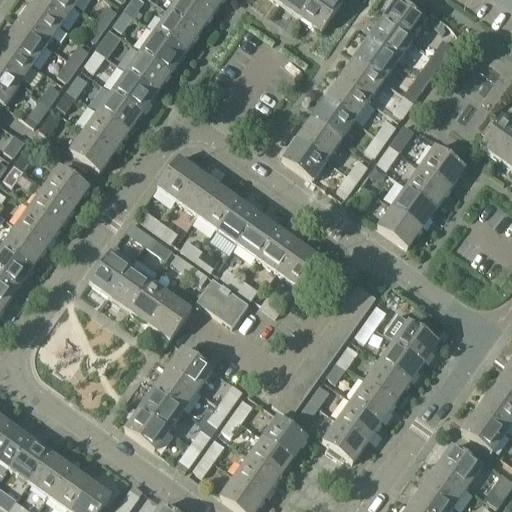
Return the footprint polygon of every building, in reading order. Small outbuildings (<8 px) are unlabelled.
[(59,0),(36,0),(30,9),(60,30),(74,10),(63,2),(59,0)] [(59,0),(63,2),(74,10),(81,0),(59,0)] [(134,0),(123,16),(132,22),(143,7),(134,0)] [(185,0),(179,0),(168,17),(198,38),(212,19),(185,0)] [(185,0),(212,19),(218,11),(225,0),(185,0)] [(267,0),(280,9),(285,0),(267,0)] [(285,0),(280,9),(298,21),(300,23),(315,0),(285,0)] [(331,0),(315,0),(300,23),(320,37),(341,7),(331,0)] [(395,4),(380,25),(411,46),(425,25),(419,21),(422,16),(421,15),(411,8),(407,13),(395,4)] [(30,9),(16,29),(46,50),(60,30),(30,9)] [(106,10),(95,25),(104,32),(115,16),(106,10)] [(123,16),(112,31),(121,37),(132,22),(123,16)] [(168,17),(154,37),(184,58),(198,38),(168,17)] [(95,25),(84,40),(93,47),(104,32),(95,25)] [(380,25),(366,44),(396,66),(411,46),(380,25)] [(16,29),(1,49),(32,70),(46,50),(16,29)] [(154,37),(140,57),(169,78),(184,58),(154,37)] [(106,40),(95,55),(104,62),(115,46),(106,40)] [(366,44),(352,64),(382,86),(396,66),(366,44)] [(443,46),(432,61),(441,67),(452,52),(443,46)] [(1,49),(0,50),(0,77),(17,90),(32,70),(1,49)] [(78,50),(67,64),(76,71),(87,56),(78,50)] [(95,55),(84,71),(93,77),(104,62),(95,55)] [(140,57),(125,76),(155,98),(169,78),(140,57)] [(67,64),(56,80),(65,87),(76,71),(67,64)] [(352,64),(338,84),(368,105),(382,86),(352,64)] [(425,71),(418,81),(426,87),(433,78),(425,71)] [(125,76),(111,96),(141,118),(155,98),(125,76)] [(0,77),(0,107),(3,110),(17,90),(0,77)] [(77,80),(67,95),(76,102),(86,86),(77,80)] [(418,81),(410,91),(419,98),(426,87),(418,81)] [(338,84),(324,104),(354,126),(368,105),(338,84)] [(50,89),(39,105),(48,111),(59,96),(50,89)] [(67,95),(56,110),(65,117),(76,102),(67,95)] [(111,96),(97,116),(127,138),(141,118),(111,96)] [(403,101),(393,116),(402,122),(412,107),(403,101)] [(324,104),(310,124),(340,145),(354,126),(324,104)] [(39,105),(28,120),(37,126),(48,111),(39,105)] [(97,116),(83,136),(113,158),(127,138),(97,116)] [(37,126),(28,120),(24,125),(33,132),(37,126)] [(49,120),(38,135),(47,141),(58,126),(49,120)] [(488,139),(479,151),(499,165),(511,146),(511,128),(501,121),(496,128),(491,124),(490,125),(491,125),(483,135),(488,139)] [(310,124),(296,144),(326,165),(340,145),(310,124)] [(386,125),(375,140),(384,147),(395,132),(386,125)] [(404,130),(389,150),(398,157),(412,136),(404,130)] [(83,136),(68,156),(75,161),(72,166),(72,167),(73,167),(83,174),(86,169),(98,178),(113,158),(83,136)] [(14,140),(3,155),(12,162),(23,146),(14,140)] [(375,140),(364,156),(373,162),(384,147),(375,140)] [(296,144),(281,164),(311,185),(326,165),(296,144)] [(511,146),(499,165),(511,174),(511,146)] [(389,150),(378,166),(387,172),(398,157),(389,150)] [(434,151),(419,172),(449,193),(464,173),(434,151)] [(24,155),(13,170),(22,177),(33,161),(24,155)] [(178,162),(156,192),(176,206),(198,177),(178,162)] [(358,165),(347,180),(356,187),(367,171),(358,165)] [(13,170),(2,185),(11,192),(22,177),(13,170)] [(58,171),(44,191),(63,206),(74,213),(88,193),(58,171)] [(419,172),(405,192),(435,213),(449,193),(419,172)] [(198,177),(176,206),(196,221),(218,191),(198,177)] [(347,180),(336,195),(345,202),(356,187),(347,180)] [(361,190),(350,205),(359,212),(370,196),(361,190)] [(44,191),(29,211),(59,233),(74,213),(63,206),(44,191)] [(218,191),(196,221),(216,235),(238,205),(218,191)] [(405,192),(391,211),(421,233),(435,213),(405,192)] [(238,205),(216,235),(236,249),(258,219),(238,205)] [(29,211),(15,231),(45,253),(59,233),(29,211)] [(391,211),(376,232),(406,253),(421,233),(391,211)] [(146,217),(140,226),(155,237),(162,228),(146,217)] [(258,219),(236,249),(256,263),(278,234),(258,219)] [(162,228),(155,237),(170,248),(177,239),(162,228)] [(15,231),(1,251),(31,273),(45,253),(15,231)] [(136,231),(130,240),(145,251),(152,242),(136,231)] [(278,234),(256,263),(276,278),(298,248),(278,234)] [(152,242),(145,251),(160,262),(167,252),(152,242)] [(186,245),(180,254),(195,265),(201,256),(186,245)] [(298,248),(276,278),(297,292),(301,285),(306,289),(307,288),(314,277),(309,274),(318,262),(298,248)] [(0,250),(0,280),(17,293),(31,273),(1,251),(0,250)] [(201,256),(195,265),(210,276),(217,267),(201,256)] [(110,257),(88,288),(108,301),(108,302),(130,272),(129,271),(110,257)] [(176,259),(170,268),(185,279),(192,270),(176,259)] [(192,270),(185,279),(200,290),(207,281),(192,270)] [(130,272),(108,302),(128,316),(150,286),(130,272)] [(226,274),(220,283),(235,294),(241,285),(226,274)] [(0,280),(0,311),(2,313),(17,293),(0,280)] [(212,284),(195,307),(198,309),(231,333),(248,310),(230,297),(221,291),(212,284)] [(241,285),(235,294),(250,304),(257,295),(241,285)] [(150,286),(128,316),(148,330),(169,300),(150,286)] [(357,290),(350,300),(368,312),(375,302),(357,290)] [(169,300),(148,330),(169,345),(190,315),(169,300)] [(350,300),(343,310),(361,322),(368,312),(350,300)] [(266,302),(260,311),(275,322),(282,313),(266,302)] [(343,310),(335,320),(353,332),(361,322),(343,310)] [(376,311),(365,326),(374,333),(385,318),(376,311)] [(335,320),(328,330),(346,342),(353,332),(335,320)] [(365,326),(354,342),(363,348),(374,333),(365,326)] [(407,326),(393,346),(423,368),(437,347),(407,326)] [(328,330),(321,340),(339,352),(346,342),(328,330)] [(321,340),(314,350),(332,363),(339,352),(321,340)] [(393,346),(379,366),(409,388),(423,368),(393,346)] [(314,350),(307,360),(325,372),(332,363),(314,350)] [(348,351),(337,366),(346,373),(357,357),(348,351)] [(181,353),(166,374),(196,395),(211,375),(181,353)] [(307,360),(300,370),(318,383),(325,372),(307,360)] [(511,364),(503,376),(511,382),(511,364)] [(337,366),(326,381),(335,388),(346,373),(337,366)] [(379,366),(364,386),(395,407),(409,388),(379,366)] [(300,370),(293,380),(310,393),(318,383),(300,370)] [(166,374),(152,394),(182,415),(196,395),(166,374)] [(511,382),(503,376),(489,396),(511,412),(511,382)] [(293,380),(285,390),(303,403),(310,393),(293,380)] [(364,386),(350,406),(380,427),(395,407),(364,386)] [(285,390),(278,400),(296,413),(303,403),(285,390)] [(319,391),(308,406),(317,412),(328,397),(319,391)] [(152,394),(138,414),(168,435),(182,415),(152,394)] [(228,395),(218,410),(227,417),(237,401),(228,395)] [(511,412),(489,396),(475,416),(505,437),(511,427),(511,412)] [(278,400),(271,410),(289,423),(296,413),(278,400)] [(242,405),(231,420),(241,427),(251,411),(242,405)] [(308,406),(298,421),(307,427),(317,412),(308,406)] [(350,406),(336,426),(366,447),(380,427),(350,406)] [(218,410),(207,426),(216,432),(227,417),(218,410)] [(138,414),(124,434),(154,455),(168,435),(138,414)] [(475,416),(461,436),(476,447),(491,457),(505,437),(475,416)] [(231,420),(221,435),(230,442),(241,427),(231,420)] [(276,421),(261,442),(291,464),(306,443),(276,421)] [(0,422),(0,443),(10,430),(9,429),(0,422)] [(336,426),(321,446),(328,451),(325,456),(326,456),(336,464),(339,459),(352,468),(366,447),(336,426)] [(10,430),(0,443),(0,467),(9,474),(30,444),(29,443),(10,430)] [(200,435),(189,450),(198,457),(209,441),(200,435)] [(261,442),(247,462),(277,484),(291,464),(261,442)] [(30,444),(9,474),(27,487),(49,457),(30,444)] [(214,445),(203,460),(212,467),(223,451),(214,445)] [(189,450),(178,465),(188,472),(198,457),(189,450)] [(450,451),(436,471),(466,492),(481,472),(474,467),(477,462),(476,462),(466,454),(463,459),(450,451)] [(49,457),(27,487),(47,501),(63,479),(69,471),(49,457)] [(203,460),(192,475),(201,482),(212,467),(203,460)] [(247,462),(233,482),(263,504),(277,484),(247,462)] [(63,479),(47,501),(62,511),(71,511),(90,486),(89,486),(69,471),(63,479)] [(436,471),(421,491),(450,511),(452,511),(466,492),(436,471)] [(233,482),(219,502),(232,511),(257,511),(263,504),(233,482)] [(90,486),(71,511),(101,511),(110,501),(90,486)] [(408,511),(407,511),(408,511),(450,511),(421,491),(421,492),(408,511)] [(129,495),(118,510),(121,511),(130,511),(138,501),(129,495)] [(0,496),(0,508),(4,511),(9,511),(14,506),(0,496)] [(488,506),(497,511),(500,509),(502,505),(493,498),(492,500),(488,506)]
